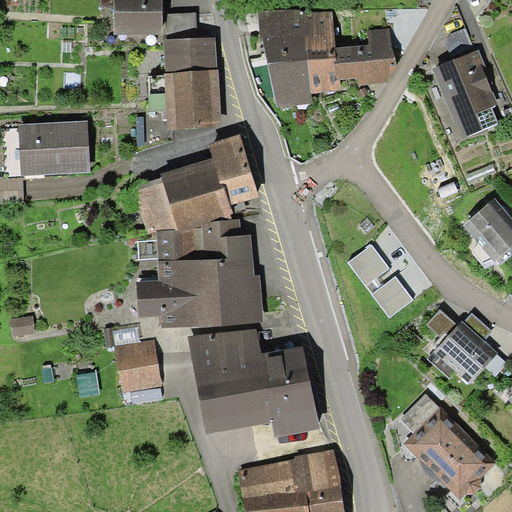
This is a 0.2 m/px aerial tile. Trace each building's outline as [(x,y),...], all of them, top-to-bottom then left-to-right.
[(162,0),(113,0),(114,34),(162,34),(162,0)] [(332,11),(301,12),(301,9),(257,10),(262,39),(263,39),(276,108),(312,104),(311,93),(341,90),(340,80),(337,80),(334,63),(337,63),(336,47),(332,11)] [(165,13),(167,39),(197,37),(196,12),(165,13)] [(337,80),(340,80),(358,78),(358,86),(386,83),(397,67),(396,58),(392,46),(390,28),(367,30),(368,45),(336,47),(337,63),(334,63),(337,80)] [(454,59),(476,51),(465,28),(450,34),(445,42),(454,59)] [(167,39),(163,39),(165,72),(164,72),(167,128),(222,125),(219,68),(217,68),(215,36),(197,37),(167,39)] [(454,59),(433,67),(455,124),(459,122),(464,137),(499,124),(492,107),(498,105),(486,73),(488,72),(479,50),(476,51),(454,59)] [(88,121),(19,124),(21,176),(91,172),(88,121)] [(240,134),(209,143),(214,158),(161,174),(162,177),(178,231),(183,231),(231,219),(230,214),(232,213),(230,205),(259,196),(240,134)] [(0,201),(24,200),(23,178),(5,179),(5,176),(0,176),(0,201)] [(178,231),(162,177),(132,186),(148,232),(156,233),(156,231),(178,231)] [(511,217),(495,198),(463,224),(495,261),(511,246),(511,217)] [(242,235),(240,219),(231,219),(183,231),(178,231),(156,231),(156,233),(159,280),(137,281),(139,317),(162,316),(162,328),(264,322),(260,275),(254,275),(252,235),(242,235)] [(372,245),(348,263),(366,286),(389,268),(372,245)] [(413,300),(396,277),(372,295),(389,318),(413,300)] [(444,340),(458,325),(440,309),(427,324),(444,340)] [(472,313),(464,322),(484,340),(492,331),(472,313)] [(33,315),(10,318),(12,336),(35,333),(33,315)] [(458,325),(444,340),(428,359),(450,378),(456,371),(470,383),(485,366),(497,353),(498,353),(484,340),(464,322),(462,320),(458,325)] [(112,327),(104,329),(107,347),(115,345),(113,331),(112,327)] [(115,345),(115,346),(140,342),(138,327),(113,331),(115,345)] [(256,329),(187,337),(206,434),(272,423),(275,438),(320,429),(303,346),(262,354),(256,329)] [(115,346),(114,347),(122,393),(163,386),(154,339),(140,342),(115,346)] [(507,363),(497,353),(485,366),(495,376),(507,363)] [(414,433),(439,407),(426,394),(400,419),(414,433)] [(414,433),(403,444),(460,500),(466,494),(481,479),(496,463),(439,407),(414,433)] [(295,460),(238,470),(245,511),(344,511),(341,486),(333,451),(295,457),(295,460)] [(481,487),(481,479),(466,494),(474,494),(481,487)]
